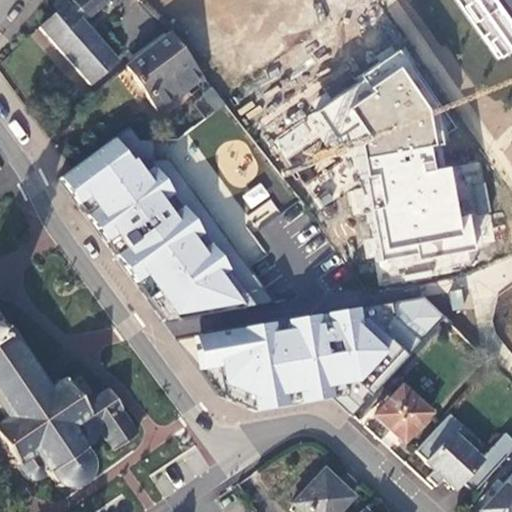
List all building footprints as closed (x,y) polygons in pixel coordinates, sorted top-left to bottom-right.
[(39,28),(90,88),(118,62),(85,23),(101,0),(69,0),(69,1),(39,28)] [(511,0),(471,0),(509,53),(511,50),(511,0)] [(124,68),(158,113),(203,78),(169,33),(124,68)] [(457,127),(403,48),(319,113),(338,140),(350,141),(379,285),(471,268),(469,251),(494,246),(482,163),(447,167),(446,137),(457,127)] [(153,130),(143,117),(72,171),(59,181),(165,323),(275,304),(168,160),(154,160),(154,141),(139,141),(153,130)] [(260,182),(239,195),(256,222),(277,209),(260,182)] [(427,297),(194,337),(200,371),(219,397),(225,399),(256,413),(334,400),(353,417),(447,317),(427,297)] [(0,324),(0,411),(6,421),(0,424),(0,444),(17,470),(23,474),(29,477),(37,478),(44,477),(50,474),(53,480),(57,485),(62,488),(69,489),(75,488),(81,485),(86,481),(90,476),(91,469),(90,463),(87,457),(82,452),(88,450),(92,446),(95,440),(95,434),(93,428),(96,426),(113,451),(137,436),(119,409),(121,408),(108,390),(94,399),(80,378),(68,386),(65,381),(48,392),(41,381),(5,328),(3,329),(0,324)] [(432,415),(401,386),(373,417),(403,445),(432,415)] [(425,464),(434,472),(427,480),(436,488),(443,481),(454,492),(461,484),(472,494),(511,450),(511,438),(506,433),(482,460),(454,435),(461,428),(449,417),(415,453),(426,463),(425,464)] [(297,511),(341,511),(354,498),(324,470),(290,506),(297,511)] [(511,511),(511,474),(477,511),(511,511)]
